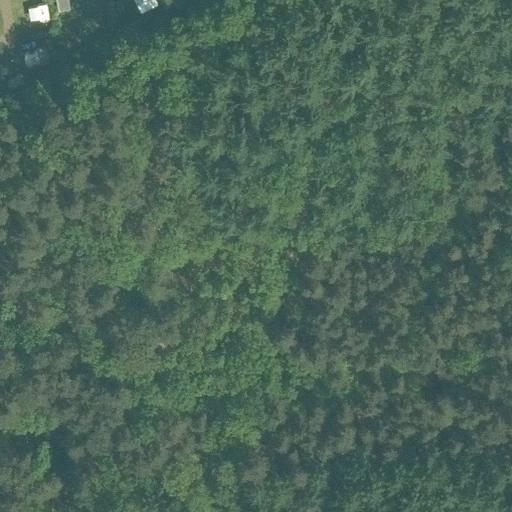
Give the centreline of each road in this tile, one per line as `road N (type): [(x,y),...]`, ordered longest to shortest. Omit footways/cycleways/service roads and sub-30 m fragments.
road 1 (track): [(248,377),(280,309),(333,58),(361,0)]
road 2 (track): [(0,509),(191,424),(248,377)]
